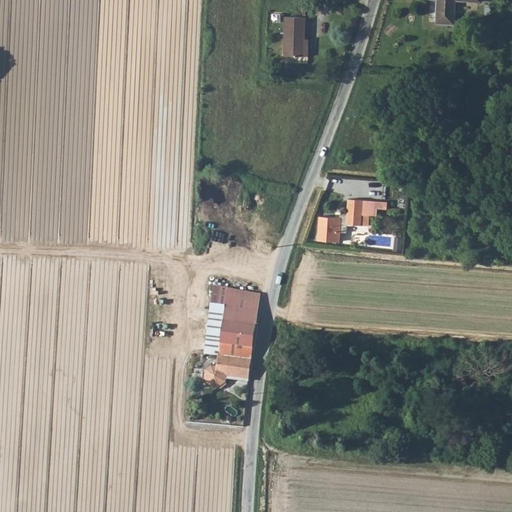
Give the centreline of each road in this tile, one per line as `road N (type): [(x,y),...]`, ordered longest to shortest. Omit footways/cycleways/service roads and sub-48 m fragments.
road 1 (residential): [(374,0),(280,274),(250,511)]
road 2 (track): [(0,250),(145,256),(280,274)]
